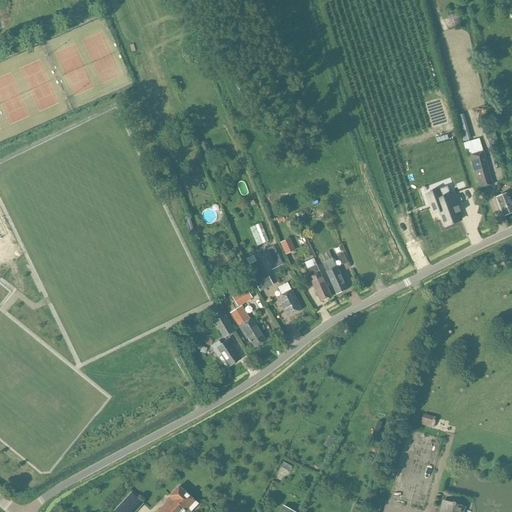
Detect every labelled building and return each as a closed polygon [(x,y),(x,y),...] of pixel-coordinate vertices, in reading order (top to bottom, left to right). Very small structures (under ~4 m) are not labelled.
[(483,128),(485,134),(491,132),(488,117),(480,119),(483,129),(483,128)] [(483,152),(482,152),(478,139),(470,142),(463,118),(455,120),(460,139),(462,138),(467,157),(470,156),(477,182),(478,181),(480,188),(493,185),(483,152)] [(200,143),(204,153),(210,151),(206,141),(200,143)] [(434,193),(426,195),(430,204),(433,214),(439,212),(445,226),(461,220),(458,213),(460,213),(458,207),(453,195),(451,196),(447,186),(447,187),(434,192),(434,191),(433,191),(434,193)] [(511,203),(508,194),(497,198),(504,217),(511,213),(511,203)] [(488,200),(497,217),(503,214),(494,197),(488,200)] [(268,242),(261,224),(250,228),(257,246),(268,242)] [(295,251),(290,239),(280,243),(286,255),(295,251)] [(282,267),(272,247),(262,252),(272,272),(282,267)] [(347,290),(337,268),(329,251),(319,256),(327,273),(337,295),(347,290)] [(332,297),(321,273),(314,259),(304,263),(307,269),(306,269),(310,278),(321,302),(332,297)] [(257,281),(255,282),(260,292),(273,285),(268,276),(265,278),(257,262),(249,266),(257,281)] [(302,310),(292,291),(288,283),(278,288),(282,296),(279,298),(289,317),(302,310)] [(246,289),(231,297),(237,308),(252,299),(246,289)] [(250,320),(242,306),(230,313),(239,328),(246,340),(249,338),(256,348),(266,342),(252,319),(250,320)] [(224,317),(221,312),(213,317),(216,322),(215,323),(225,338),(234,332),(224,317)] [(228,341),(222,345),(219,341),(210,347),(217,358),(222,355),(230,367),(241,360),(228,341)] [(436,417),(423,414),(420,425),(433,428),(436,417)] [(373,436),(377,437),(382,423),(378,421),(373,436)] [(172,499),(159,511),(190,511),(198,504),(192,499),(179,487),(170,497),(172,499)] [(132,492),(113,511),(122,511),(124,510),(124,511),(125,510),(127,511),(133,511),(143,502),(132,492)] [(465,511),(466,507),(442,500),(438,511),(465,511)]
